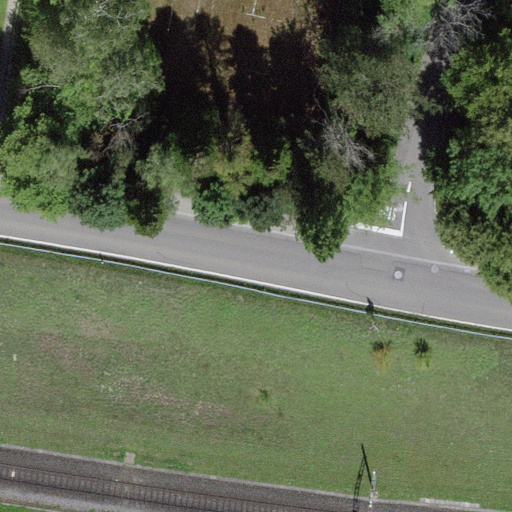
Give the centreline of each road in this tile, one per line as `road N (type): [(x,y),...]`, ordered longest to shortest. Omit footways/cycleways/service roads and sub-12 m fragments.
road 1 (tertiary): [(0,210),(394,280)]
road 2 (residential): [(394,280),(412,181),(468,0)]
